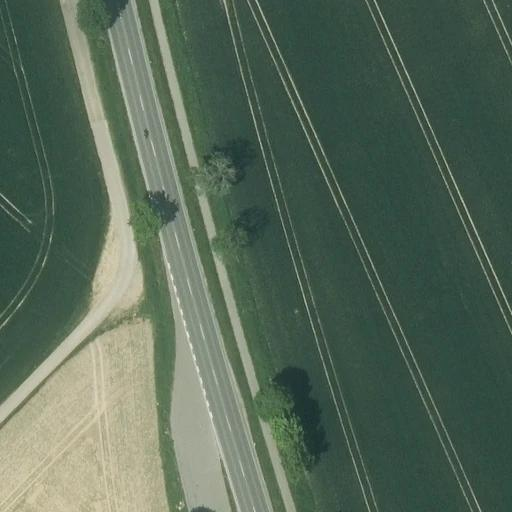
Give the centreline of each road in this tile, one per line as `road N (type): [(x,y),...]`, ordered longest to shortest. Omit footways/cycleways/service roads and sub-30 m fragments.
road 1 (secondary): [(253,511),(116,0)]
road 2 (track): [(0,414),(111,283),(113,192),(70,0)]
